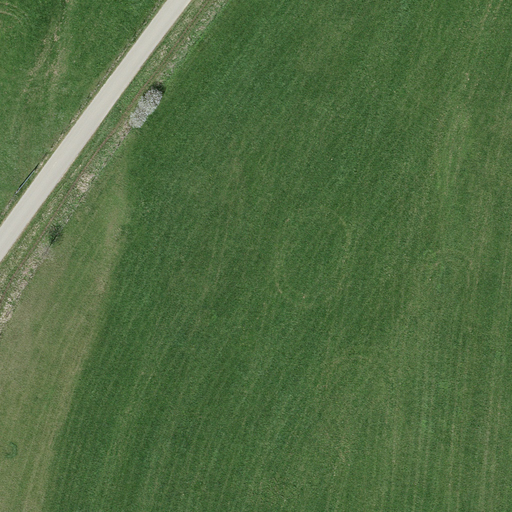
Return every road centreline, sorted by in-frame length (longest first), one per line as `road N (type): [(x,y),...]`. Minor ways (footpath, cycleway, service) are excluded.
road 1 (unclassified): [(0,247),(181,0)]
road 2 (track): [(61,0),(22,122),(33,198)]
